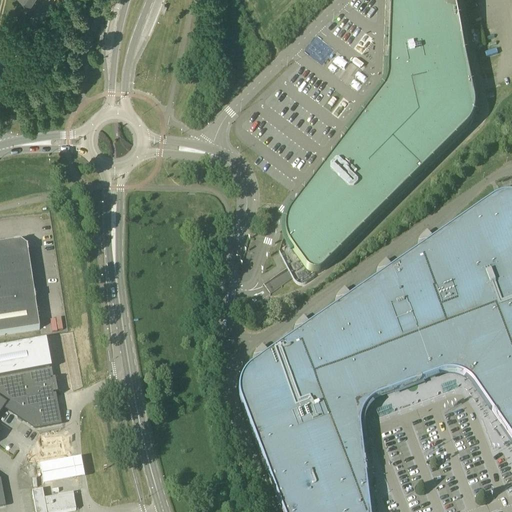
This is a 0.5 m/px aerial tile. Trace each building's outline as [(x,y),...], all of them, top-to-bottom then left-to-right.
[(285,230),(285,233),(285,236),(285,238),(286,241),(286,242),(288,245),(289,248),(294,254),(305,271),(307,273),(309,274),(311,275),(313,276),(314,276),(316,276),(319,275),(321,274),(323,272),(466,130),(468,128),(470,125),(472,122),(473,118),(474,115),(474,111),(474,108),(474,104),(464,57),(464,56),(463,56),(454,10),(454,9),(452,0),(390,0),(390,2),(390,6),(389,30),(388,48),(387,64),(387,73),(387,76),(387,79),(386,82),(386,85),(384,88),(383,91),(381,93),(379,96),(372,105),(347,138),(313,183),(293,209),(291,212),(289,215),(287,219),(286,221),(285,224),(285,227),(285,230)] [(240,384),(239,390),(239,397),(240,404),(247,421),(249,427),(251,430),(251,432),(281,511),(370,511),(362,445),(361,436),(361,431),(361,423),(363,415),(367,408),(380,399),(387,396),(409,388),(432,379),(439,377),(444,375),(446,375),(454,375),(462,378),(465,380),(469,382),(474,388),(477,393),(482,399),(487,406),(491,412),(511,442),(511,197),(506,197),(500,198),(498,199),(497,199),(491,202),(487,205),(475,213),(469,218),(464,221),(449,231),(436,241),(432,243),(430,241),(430,240),(431,240),(432,239),(432,238),(430,240),(428,237),(425,235),(427,233),(422,238),(420,239),(419,241),(418,244),(417,246),(417,248),(417,251),(418,252),(418,253),(417,254),(413,256),(404,263),(391,272),(389,270),(389,269),(389,268),(391,267),(389,268),(386,265),(384,263),(386,262),(381,266),(379,268),(378,270),(377,272),(376,274),(376,277),(376,279),(377,280),(377,281),(367,288),(365,290),(354,298),(350,300),(348,298),(348,297),(349,296),(349,295),(348,297),(346,295),(343,292),(344,290),(340,295),(338,297),(337,298),(336,301),(335,303),(335,305),(335,308),(335,309),(336,310),(331,313),(312,326),(308,329),(307,327),(307,326),(307,325),(308,324),(307,325),(304,323),(302,320),(303,319),(298,323),(297,325),(295,329),(294,331),(294,334),(294,336),(294,337),(295,338),(293,339),(291,341),(267,357),(266,355),(266,354),(267,353),(267,352),(266,354),(263,351),(261,349),(262,347),(259,350),(256,353),(254,356),(253,358),(253,360),(252,362),(253,364),(253,366),(253,367),(247,372),(247,373),(243,378),(240,384)] [(0,336),(40,331),(35,302),(36,302),(27,248),(20,243),(0,246),(0,336)] [(0,379),(0,385),(5,409),(18,418),(17,419),(22,422),(22,421),(35,430),(60,425),(50,371),(0,379)] [(44,492),(85,484),(82,464),(40,471),(44,492)] [(75,501),(74,497),(73,494),(45,500),(43,491),(32,493),(35,511),(71,511),(76,511),(74,501),(75,501)]
